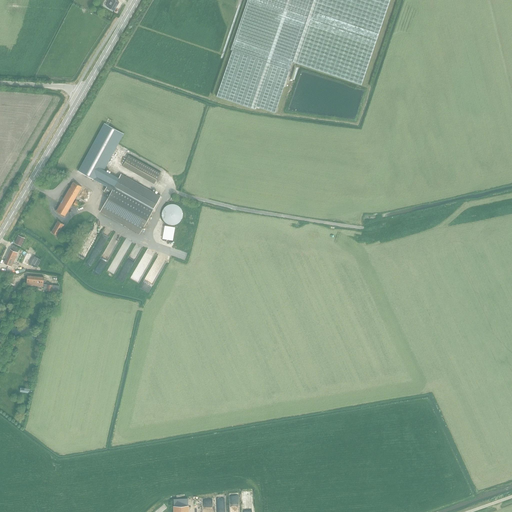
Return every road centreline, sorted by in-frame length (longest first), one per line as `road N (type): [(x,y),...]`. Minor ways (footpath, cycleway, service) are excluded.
road 1 (unknown): [(29,184),(46,196),(66,177),(78,178),(89,213),(174,254)]
road 2 (secondary): [(0,235),(81,95)]
